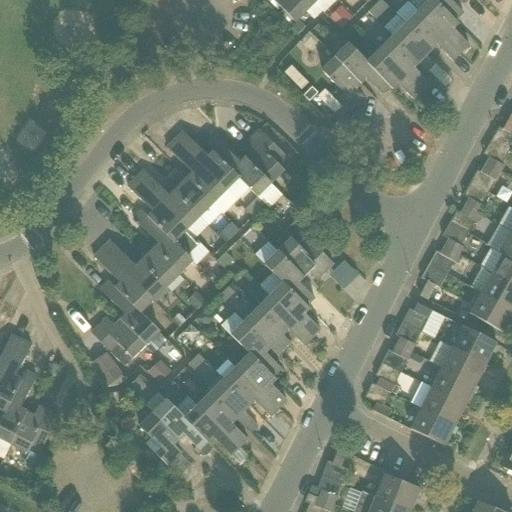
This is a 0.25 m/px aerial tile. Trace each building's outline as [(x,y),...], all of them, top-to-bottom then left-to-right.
[(298,21),(318,0),(272,0),(296,23),(298,21)] [(381,0),(372,10),(369,13),(374,19),(376,20),(389,8),(381,0)] [(429,0),(418,11),(461,54),(469,46),(460,37),(459,38),(452,31),(459,25),(456,22),(455,22),(431,0),(429,0)] [(446,0),(431,0),(455,22),(456,22),(463,14),(455,5),(453,7),(446,0)] [(353,19),(342,7),(330,18),(341,30),(353,19)] [(432,51),(438,45),(445,52),(444,53),(453,62),(461,54),(418,11),(406,24),(432,51)] [(291,28),(297,35),(302,30),(305,28),(298,21),(296,23),(296,24),(291,28)] [(393,37),(419,64),(426,72),(434,64),(427,57),(432,51),(406,24),(393,37)] [(430,85),(421,76),(420,77),(413,70),(419,64),(393,37),(380,50),(422,93),(430,85)] [(362,84),(368,78),(375,85),(373,86),(382,95),(390,87),(367,63),(348,45),(336,58),(362,84)] [(380,50),(367,63),(390,87),(393,91),(399,84),(406,91),(405,92),(413,101),(422,93),(380,50)] [(362,98),(355,91),(362,84),(336,58),(322,72),(346,95),(340,101),(350,111),(363,98),(363,97),(362,98)] [(318,94),(312,89),(304,97),(309,102),(318,94)] [(499,128),(490,143),(509,153),(511,147),(511,134),(511,135),(511,133),(511,114),(503,130),(499,128)] [(279,167),(287,159),(260,131),(244,147),(251,154),(245,160),(269,185),(283,172),(279,167)] [(247,188),(213,154),(207,160),(201,153),(202,152),(183,133),(175,141),(234,201),(247,188)] [(207,147),(213,154),(247,188),(257,198),(269,185),(245,160),(239,166),(232,159),(234,158),(215,139),(207,147)] [(194,173),(188,179),(187,180),(212,205),(221,214),(234,201),(175,141),(167,149),(186,168),(187,167),(194,173)] [(500,174),(504,167),(490,158),(486,166),(500,174)] [(486,166),(481,173),(495,182),(500,174),(486,166)] [(175,192),(200,218),(212,205),(187,180),(188,179),(180,171),(172,179),(173,180),(174,179),(181,186),(175,192)] [(187,231),(200,218),(175,192),(168,199),(162,192),(163,190),(144,172),(136,180),(187,231)] [(174,243),(187,231),(136,180),(128,188),(146,207),(148,205),(154,212),(149,218),(174,243)] [(257,198),(245,210),(253,218),(265,206),(257,199),(257,198)] [(480,215),(484,208),(469,199),(465,207),(480,215)] [(450,224),(469,235),(480,215),(465,207),(461,214),(457,212),(450,224)] [(174,243),(149,218),(142,211),(133,220),(152,238),(153,237),(160,244),(154,250),(153,251),(179,276),(192,263),(173,244),(174,243)] [(221,233),(229,241),(238,231),(231,224),(221,233)] [(457,255),(469,235),(450,224),(442,237),(449,240),(444,248),(457,255)] [(511,259),(511,233),(499,254),(503,257),(504,255),(511,259)] [(303,252),(292,240),(278,253),(304,279),(309,273),(317,281),(334,265),(312,243),(303,252)] [(153,301),(166,289),(141,263),(135,269),(128,262),(129,261),(110,242),(102,250),(153,301)] [(141,263),(166,289),(179,276),(153,251),(154,250),(147,242),(139,250),(139,251),(140,250),(147,257),(141,263)] [(429,265),(446,275),(457,255),(444,248),(441,255),(436,252),(429,265)] [(511,259),(504,255),(503,257),(499,254),(490,249),(479,268),(481,269),(511,286),(511,259)] [(141,314),(153,301),(102,250),(94,258),(113,277),(114,276),(121,283),(115,289),(141,314)] [(298,285),(304,279),(278,253),(265,267),(283,285),(307,307),(315,299),(306,291),(305,292),(298,285)] [(343,289),(359,274),(344,259),(328,274),(343,289)] [(427,282),(420,297),(428,301),(436,287),(439,288),(446,275),(429,265),(421,279),(427,282)] [(511,312),(511,286),(481,269),(471,289),(481,294),(481,295),(511,312)] [(120,321),(146,347),(159,333),(140,314),(141,314),(115,289),(108,282),(100,290),(118,309),(119,308),(126,315),(120,321)] [(310,310),(307,307),(283,285),(270,297),(312,339),(320,331),(312,322),(310,324),(303,317),(310,310)] [(197,293),(189,302),(197,310),(206,302),(197,293)] [(511,312),(481,295),(470,315),(503,334),(511,317),(511,312)] [(304,347),(312,339),(270,297),(257,310),(284,336),(290,330),(297,337),(295,338),(304,347)] [(403,323),(422,333),(432,312),(417,305),(414,312),(409,310),(403,323)] [(244,323),(270,350),(278,357),(291,344),(284,336),(257,310),(244,323)] [(213,320),(205,311),(196,319),(201,324),(208,324),(213,320)] [(186,322),(178,314),(172,321),(179,328),(186,322)] [(91,334),(125,368),(146,347),(120,321),(115,326),(107,318),(91,334)] [(265,355),(270,350),(244,323),(230,338),(248,356),(250,355),(273,378),(281,370),(265,355)] [(411,353),(422,333),(403,323),(396,336),(400,339),(396,346),(411,353)] [(487,365),(497,345),(463,327),(452,348),(487,365)] [(0,363),(0,383),(21,340),(11,336),(0,358),(0,359),(1,360),(0,363)] [(0,383),(0,422),(22,381),(14,377),(19,369),(20,370),(32,346),(21,340),(0,383)] [(411,353),(396,346),(393,353),(388,351),(382,364),(401,374),(411,353)] [(476,386),(487,365),(452,348),(442,369),(476,386)] [(91,365),(108,388),(123,377),(106,354),(91,365)] [(198,354),(187,365),(193,371),(204,360),(198,354)] [(237,368),(279,410),(287,402),(278,393),(277,394),(270,387),(276,381),(273,378),(250,355),(248,356),(237,368)] [(172,373),(161,361),(148,374),(159,385),(172,373)] [(380,379),(378,383),(376,386),(391,394),(401,374),(382,364),(375,377),(380,379)] [(224,381),(250,407),(256,401),(263,408),(262,409),(270,418),(279,410),(237,368),(224,381)] [(466,406),(476,386),(442,369),(432,389),(466,406)] [(11,445),(27,413),(19,409),(24,401),(25,401),(37,378),(26,372),(22,381),(0,422),(0,449),(7,453),(11,445)] [(245,413),(250,407),(224,381),(211,394),(237,421),(244,428),(252,420),(245,413)] [(372,412),(387,419),(391,411),(384,408),(391,394),(376,386),(372,384),(365,398),(376,404),(372,412)] [(456,426),(466,406),(432,389),(422,409),(456,426)] [(211,394),(198,406),(240,449),(248,441),(239,432),(238,433),(231,426),(237,421),(211,394)] [(153,414),(179,440),(185,434),(192,441),(191,442),(200,451),(207,443),(208,443),(186,419),(185,420),(166,401),(153,414)] [(223,448),(231,457),(240,449),(198,406),(186,419),(208,443),(207,443),(211,446),(217,440),(224,447),(223,448)] [(11,445),(28,454),(31,448),(41,453),(59,417),(39,407),(34,416),(27,413),(11,445)] [(422,409),(411,431),(445,448),(456,426),(422,409)] [(158,457),(168,467),(182,453),(174,446),(179,440),(153,414),(139,428),(163,452),(158,457)] [(105,447),(115,457),(122,450),(112,440),(105,447)] [(205,457),(213,449),(211,446),(207,443),(200,451),(205,457)] [(511,448),(502,468),(511,472),(511,448)] [(338,450),(332,467),(340,469),(347,453),(338,450)] [(126,468),(139,481),(147,474),(134,461),(126,468)] [(411,511),(420,490),(385,476),(376,498),(411,511)] [(322,477),(318,489),(313,487),(309,495),(335,506),(342,485),(322,477)] [(411,511),(376,498),(362,493),(354,511),(411,511)] [(309,505),(315,507),(314,508),(324,511),(332,511),(335,506),(309,495),(305,503),(309,505)] [(474,511),(500,511),(478,503),(474,511)]
